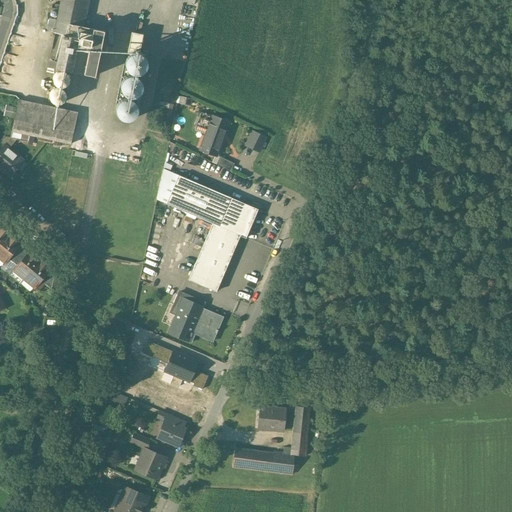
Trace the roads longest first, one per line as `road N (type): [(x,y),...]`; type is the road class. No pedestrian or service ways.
road 1 (residential): [(225,389),(338,125),(372,0)]
road 2 (residential): [(28,511),(78,273),(58,235),(0,186)]
road 3 (residential): [(511,366),(225,389)]
road 4 (residential): [(172,511),(225,389)]
